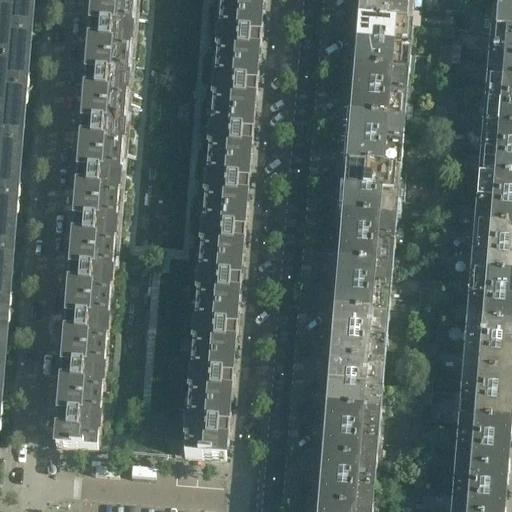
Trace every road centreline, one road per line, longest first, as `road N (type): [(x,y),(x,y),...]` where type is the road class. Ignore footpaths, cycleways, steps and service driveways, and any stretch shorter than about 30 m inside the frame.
road 1 (unclassified): [(271,505),(312,0)]
road 2 (residential): [(28,485),(68,0)]
road 3 (residential): [(271,505),(28,485)]
